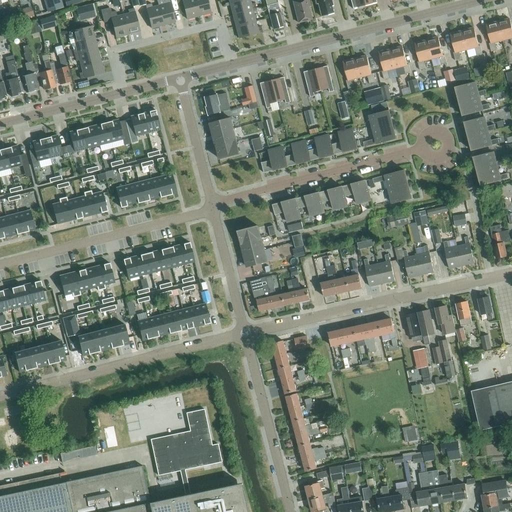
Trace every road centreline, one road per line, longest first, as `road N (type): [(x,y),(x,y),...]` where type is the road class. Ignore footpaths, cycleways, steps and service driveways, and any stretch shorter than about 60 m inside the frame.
road 1 (residential): [(245,333),(511,273)]
road 2 (residential): [(480,0),(233,63)]
road 3 (residential): [(0,397),(245,333)]
road 4 (residential): [(0,259),(211,204)]
road 5 (residential): [(420,147),(211,204)]
road 6 (residential): [(233,63),(221,23),(112,50),(123,90)]
road 7 (residential): [(290,511),(245,333)]
road 8 (residential): [(245,333),(211,204)]
road 9 (residential): [(211,204),(177,77)]
road 10 (residential): [(123,90),(0,124)]
